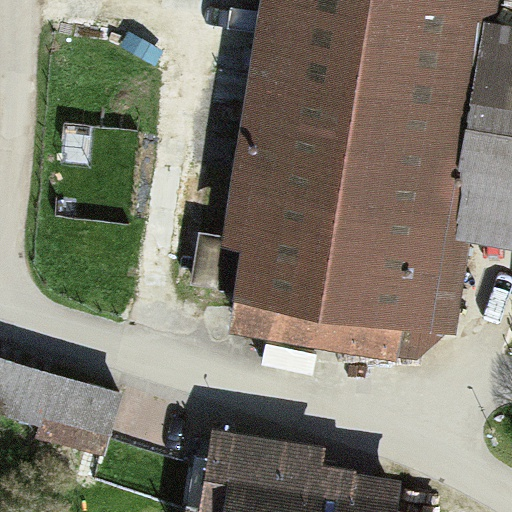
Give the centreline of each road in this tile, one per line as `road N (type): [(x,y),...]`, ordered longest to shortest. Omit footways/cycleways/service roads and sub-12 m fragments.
road 1 (residential): [(384,422),(0,309)]
road 2 (residential): [(0,207),(17,118),(14,0)]
road 3 (residential): [(511,499),(384,422)]
road 4 (residential): [(384,422),(511,365)]
